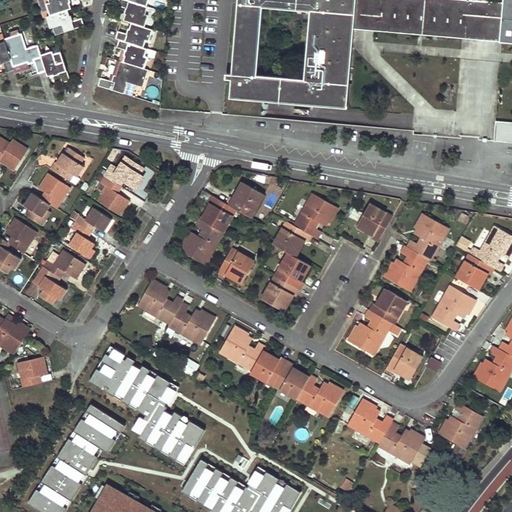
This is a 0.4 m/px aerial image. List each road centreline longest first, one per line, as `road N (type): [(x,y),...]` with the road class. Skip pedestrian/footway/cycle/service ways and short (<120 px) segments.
road 1 (residential): [(146,254),(397,397),(417,400),(436,392),(511,291)]
road 2 (tertiary): [(203,149),(511,204)]
road 3 (tertiary): [(511,190),(204,135)]
road 4 (residential): [(146,254),(90,335),(75,338),(0,290)]
road 5 (tertiary): [(79,119),(96,130),(203,149)]
road 6 (tertiary): [(204,135),(79,119)]
road 7 (residential): [(79,119),(101,0)]
road 8 (residential): [(203,149),(193,183),(146,254)]
